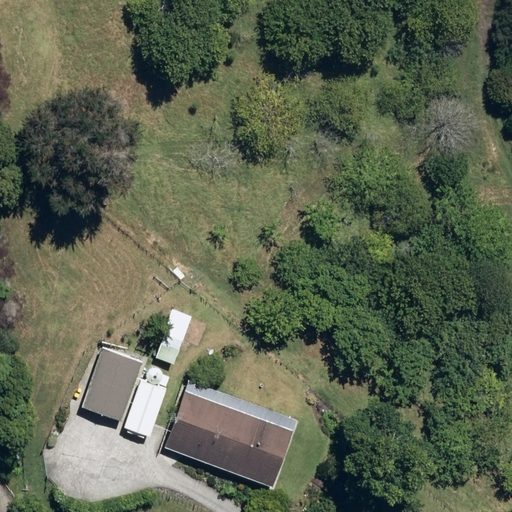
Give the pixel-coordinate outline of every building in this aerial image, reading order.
[(184,340),(165,331),(152,357),(170,366),(184,340)] [(82,408),(121,422),(142,361),(102,347),(82,408)] [(122,429),(148,438),(165,390),(139,381),(122,429)] [(164,449),(271,488),(295,421),(188,381),(164,449)] [(335,480),(348,488),(358,471),(344,463),(335,480)]
